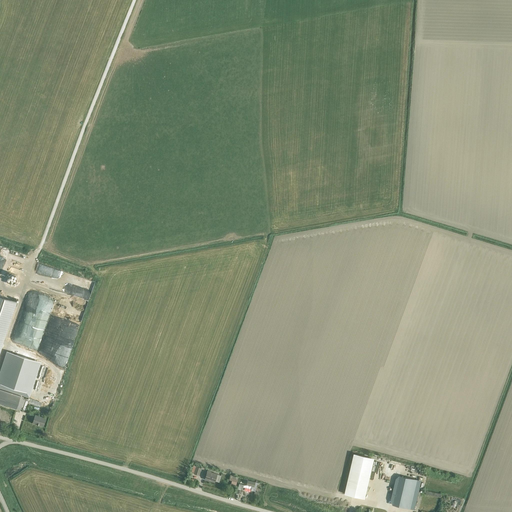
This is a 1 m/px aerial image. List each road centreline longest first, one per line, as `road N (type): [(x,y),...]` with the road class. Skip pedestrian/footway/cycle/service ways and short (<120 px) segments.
road 1 (track): [(134,0),(28,268)]
road 2 (tertiary): [(268,511),(15,441)]
